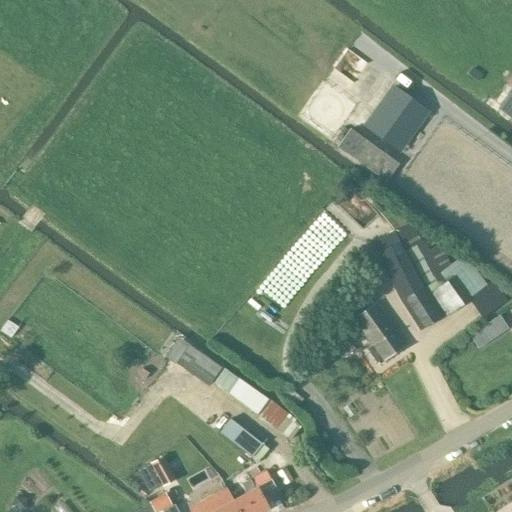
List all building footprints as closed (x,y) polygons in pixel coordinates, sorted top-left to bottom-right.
[(347,49),(334,67),(354,81),(367,62),(347,49)] [(392,87),(364,127),(398,152),(427,112),(392,87)] [(511,92),(501,107),(511,115),(511,92)] [(350,129),(337,146),(386,182),(399,165),(350,129)] [(445,316),(469,301),(482,319),(506,301),(491,282),(486,286),(470,265),(464,270),(458,259),(449,265),(438,244),(427,249),(423,241),(420,243),(409,223),(394,232),(393,230),(371,242),(394,290),(419,330),(444,314),(445,316)] [(378,365),(405,346),(374,303),(353,318),(372,345),(366,349),(378,365)] [(348,342),(336,350),(342,358),(354,350),(348,342)] [(221,368),(188,345),(175,363),(208,386),(221,368)] [(224,369),(214,383),(228,393),(238,379),(224,369)] [(238,379),(228,393),(257,415),(290,440),(299,427),(294,422),(295,421),(267,400),(238,379)] [(302,399),(289,389),(283,396),(296,407),(302,399)] [(262,445),(230,419),(219,432),(251,458),(262,445)] [(164,459),(152,466),(163,487),(175,480),(164,459)] [(266,472),(250,480),(255,489),(256,488),(271,480),(266,472)] [(233,501),(238,511),(262,511),(268,509),(261,496),(275,489),(271,480),(256,488),(256,489),(255,489),(250,480),(242,485),(246,494),(233,501)] [(226,488),(188,509),(189,511),(238,511),(233,501),(226,488)] [(15,498),(15,506),(18,508),(25,509),(25,498),(15,498)]
